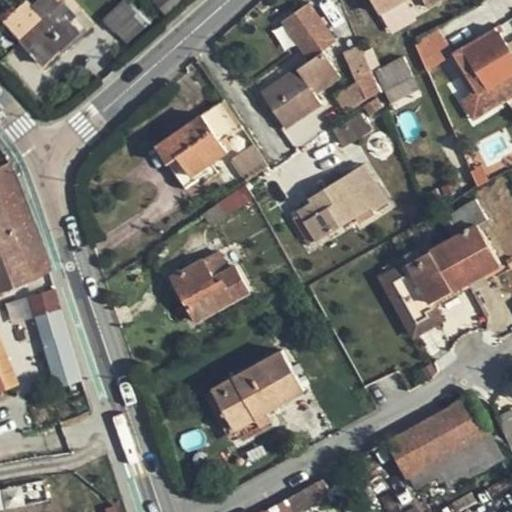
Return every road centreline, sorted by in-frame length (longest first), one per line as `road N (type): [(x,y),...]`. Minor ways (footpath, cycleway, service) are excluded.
road 1 (tertiary): [(46,161),(163,511)]
road 2 (residential): [(210,511),(511,349)]
road 3 (tertiary): [(46,161),(230,0)]
road 4 (unknown): [(198,28),(274,146)]
